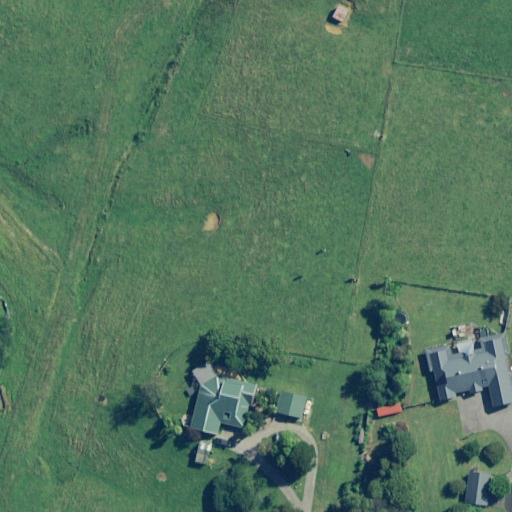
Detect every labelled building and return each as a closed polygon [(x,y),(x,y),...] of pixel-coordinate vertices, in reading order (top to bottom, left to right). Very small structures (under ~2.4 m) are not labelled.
[(509,361),(504,338),(481,343),(483,350),(475,352),(472,342),(458,345),(460,355),(451,357),(450,349),(427,354),(431,373),(434,372),(441,402),(456,399),(455,394),(489,387),(493,408),(511,404),(511,392),(505,362),(509,361)] [(328,359),(320,359),(318,372),(331,374),(332,368),(328,367),(328,359)] [(195,373),(199,388),(175,452),(208,464),(221,427),(240,434),(251,405),(253,406),(260,387),(222,377),(206,364),(195,373)] [(308,396),(283,389),(277,414),(302,421),(308,396)] [(492,478),(469,475),(465,505),(487,509),(492,478)]
